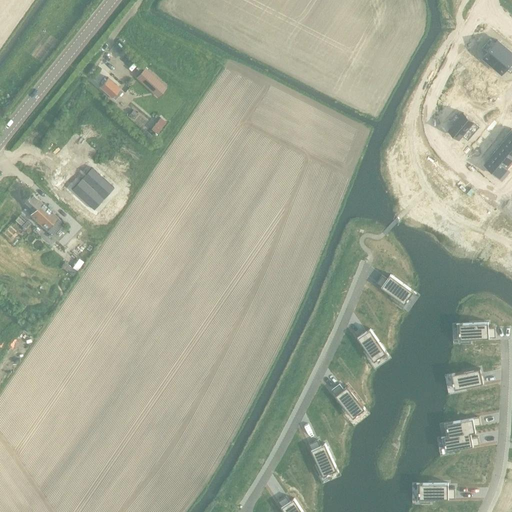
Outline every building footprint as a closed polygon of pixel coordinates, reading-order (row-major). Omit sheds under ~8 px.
[(490,39),(482,49),(487,53),(483,57),(493,65),(507,48),(498,40),(495,43),(490,39)] [(511,52),(507,48),(493,65),(502,73),(506,69),(511,73),(511,71),(511,52)] [(145,67),(136,77),(158,98),(167,87),(145,67)] [(115,100),(123,91),(120,88),(108,77),(100,87),(112,97),(115,100)] [(454,124),(449,130),(459,138),(462,135),(468,140),(480,127),(464,113),(459,118),(456,115),(451,121),(454,124)] [(161,117),(151,128),(157,133),(166,121),(161,117)] [(511,143),(507,139),(500,147),(511,157),(511,143)] [(498,146),(491,154),(493,155),(508,168),(511,162),(511,157),(500,147),(498,146)] [(493,155),(485,164),(502,178),(509,169),(508,168),(493,155)] [(105,159),(97,168),(121,189),(129,180),(105,159)] [(86,168),(66,190),(75,199),(80,193),(91,203),(86,208),(95,217),(115,195),(106,186),(101,192),(90,182),(95,177),(86,168)] [(52,235),(64,223),(32,193),(25,201),(35,210),(31,215),(34,218),(32,219),(34,221),(35,220),(52,235)] [(382,275),(376,283),(396,297),(394,301),(402,307),(414,291),(391,274),(387,279),(382,275)] [(460,332),(459,332),(459,335),(460,335),(460,344),(471,343),(471,339),(496,337),(495,327),(489,327),(489,322),(460,324),(460,332)] [(371,329),(358,337),(375,362),(378,359),(379,359),(381,358),(380,357),(387,353),(371,329)] [(480,368),(452,374),(454,382),(453,382),(453,385),(454,385),(455,389),(483,383),(480,368)] [(340,384),(332,390),(354,418),(357,416),(358,416),(359,414),(366,409),(348,386),(344,389),(340,384)] [(479,417),(447,423),(448,427),(447,428),(448,430),(449,436),(471,432),(476,431),(475,426),(481,425),(479,417)] [(449,436),(444,437),(445,444),(445,447),(446,446),(447,451),(480,445),(478,437),(472,438),(471,432),(449,436)] [(318,440),(309,444),(319,466),(315,468),(320,478),(338,470),(326,443),(321,445),(318,440)] [(419,492),(419,494),(420,494),(420,503),(430,503),(430,499),(455,498),(455,488),(449,488),(449,483),(420,483),(419,492)] [(286,496),(278,501),(285,511),(303,511),(295,498),(290,501),(286,496)]
